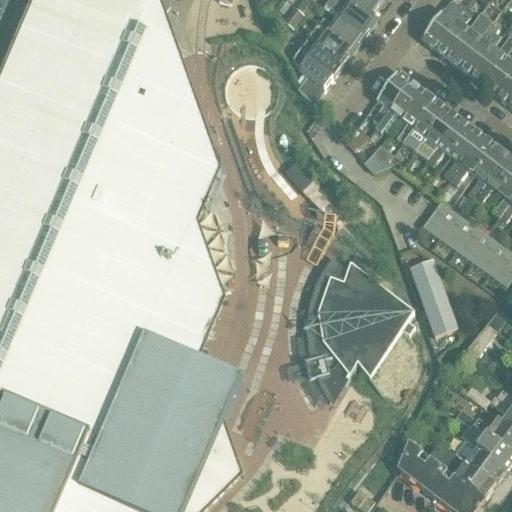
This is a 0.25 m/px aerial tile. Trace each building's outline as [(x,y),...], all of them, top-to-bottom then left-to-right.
[(38,0),(0,90),(0,511),(206,511),(240,478),(223,431),(243,384),(219,374),(198,365),(223,304),(197,230),(219,177),(161,14),(155,0),(38,0)] [(234,0),(219,0),(218,7),(232,11),(234,0)] [(296,13),(302,17),(302,18),(312,5),(306,0),(296,13)] [(341,20),(338,24),(364,43),(374,29),(334,0),(332,0),(326,9),(341,20)] [(334,0),(374,29),(378,23),(373,20),(380,11),(364,0),(334,0)] [(364,0),(380,11),(388,0),(364,0)] [(422,45),(434,53),(463,15),(451,6),(422,45)] [(302,17),(296,13),(285,27),(291,32),(302,17)] [(434,53),(446,63),(468,34),(463,30),(471,19),(463,14),(463,15),(434,53)] [(323,24),(319,29),(354,56),(364,43),(338,24),(333,31),(323,24)] [(446,63),(459,72),(491,28),(486,25),(485,24),(474,38),(468,34),(446,63)] [(459,72),(470,81),(492,52),(499,43),(494,39),(495,38),(495,39),(498,34),(491,28),(459,72)] [(319,29),(308,44),(343,71),(354,56),(319,29)] [(470,81),(484,91),(511,52),(511,43),(509,42),(506,46),(506,47),(498,57),(492,52),(470,81)] [(304,80),(309,83),(325,96),(343,71),(308,44),(293,64),(297,67),(299,71),(298,72),(305,77),(303,78),(304,80)] [(511,52),(484,91),(495,100),(511,76),(511,66),(511,65),(511,52)] [(511,102),(511,76),(495,100),(507,109),(511,102)] [(374,125),(379,129),(411,86),(399,77),(377,106),(384,111),(374,125)] [(309,83),(304,80),(303,78),(298,85),(297,86),(300,92),(301,95),(309,83)] [(325,96),(309,83),(301,95),(300,96),(316,108),(325,96)] [(391,139),(402,125),(424,96),(411,86),(379,129),(374,136),(380,140),(385,134),(391,139)] [(398,143),(403,147),(435,104),(424,96),(402,125),(408,130),(398,143)] [(420,139),(426,143),(448,114),(435,104),(403,147),(410,152),(420,139)] [(419,162),(426,167),(460,123),(448,114),(426,143),(432,148),(425,157),(424,156),(419,162)] [(444,157),(450,162),(472,132),(460,123),(426,167),(427,168),(427,167),(433,172),(437,168),(436,167),(444,157)] [(444,180),(451,186),(484,141),(472,132),(450,162),(456,166),(448,176),(444,180)] [(468,175),(474,180),(496,150),(484,141),(451,186),(457,190),(468,175)] [(496,150),(474,180),(480,184),(468,199),(475,204),(508,160),(496,150)] [(379,155),(368,170),(376,178),(377,177),(377,178),(392,171),(379,155)] [(492,194),(499,198),(511,180),(511,162),(508,160),(475,204),(481,209),(492,194)] [(400,177),(412,186),(415,182),(416,181),(404,172),(400,177)] [(501,224),(502,222),(511,208),(511,180),(499,198),(505,203),(497,214),(496,213),(493,218),(501,224)] [(415,182),(412,186),(419,191),(422,187),(415,182)] [(441,207),(450,214),(453,208),(441,199),(437,205),(441,207)] [(422,232),(505,292),(511,282),(511,257),(493,244),(488,241),(474,231),(462,222),(450,214),(441,207),(422,232)] [(450,214),(462,222),(466,217),(453,208),(450,214)] [(511,221),(511,208),(502,222),(508,227),(511,221)] [(274,216),(261,221),(269,241),(282,236),(274,216)] [(462,222),(474,231),(478,226),(466,217),(462,222)] [(474,231),(488,241),(492,236),(478,226),(474,231)] [(492,236),(488,241),(493,244),(496,239),(492,236)] [(415,318),(353,271),(351,270),(348,279),(334,262),(333,262),(330,266),(327,271),(323,277),(320,282),(318,288),(315,293),(313,299),(311,305),(310,311),(309,314),(308,320),(308,327),(307,334),(307,340),(307,347),(308,353),(309,360),(310,366),(305,367),(309,385),(317,383),(320,390),(324,397),(330,406),(344,382),(347,385),(344,390),(346,391),(348,386),(358,370),(370,385),(403,336),(410,341),(415,332),(409,327),(415,318)] [(411,275),(436,341),(458,334),(451,314),(448,305),(437,277),(433,267),(411,275)] [(498,317),(488,330),(497,337),(508,324),(498,317)] [(477,345),(479,345),(487,352),(497,337),(488,330),(477,345)] [(487,352),(479,345),(468,359),(477,365),(487,352)] [(473,404),(474,403),(480,408),(485,412),(490,406),(479,397),(472,392),(466,399),(473,404)] [(491,406),(501,415),(506,410),(511,414),(511,403),(503,397),(498,403),(495,401),(491,406)] [(358,403),(353,417),(372,423),(376,410),(358,403)] [(508,420),(502,428),(511,434),(511,414),(506,410),(501,415),(508,420)] [(457,421),(472,432),(474,429),(511,457),(511,434),(502,428),(499,425),(493,433),(480,423),(477,426),(462,415),(457,421)] [(467,446),(477,453),(507,475),(511,469),(511,457),(474,429),(472,432),(475,435),(467,446)] [(416,431),(409,448),(417,454),(427,440),(416,431)] [(484,481),(496,490),(503,481),(507,475),(477,453),(467,446),(456,461),(484,481)] [(399,475),(412,485),(429,463),(417,454),(409,448),(399,475)] [(429,463),(456,483),(485,505),(496,490),(484,481),(456,461),(450,455),(440,449),(429,463)] [(412,485),(440,507),(456,483),(429,463),(412,485)] [(456,483),(440,507),(446,511),(479,511),(480,511),(485,505),(456,483)] [(351,506),(359,511),(371,511),(375,507),(359,495),(351,506)]
